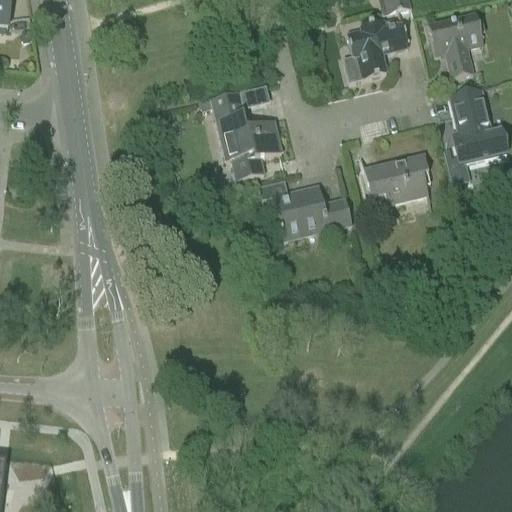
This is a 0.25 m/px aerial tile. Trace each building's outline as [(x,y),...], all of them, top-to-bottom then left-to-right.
[(0,0),(0,32),(4,33),(4,34),(5,34),(9,0),(0,0)] [(389,0),(394,20),(410,16),(406,0),(389,0)] [(318,8),(304,11),(307,23),(321,20),(318,8)] [(439,62),(445,87),(467,82),(463,66),(459,66),(456,52),(479,46),(481,52),(482,52),(474,20),(426,32),(433,63),(439,62)] [(350,64),(342,66),(344,75),(348,88),(347,89),(347,90),(361,87),(385,81),(379,58),(388,57),(388,59),(406,54),(401,31),(384,35),(382,27),(359,32),(360,38),(345,42),(350,64)] [(21,37),(18,41),(19,46),(23,49),(28,48),(31,45),(30,39),(26,36),(21,37)] [(455,155),(442,158),(450,194),(452,193),(468,190),(467,186),(463,170),(478,166),(504,160),(499,138),(489,140),(479,99),(469,102),(449,106),(457,141),(452,142),(455,155)] [(237,100),(210,106),(220,151),(228,149),(232,166),(230,167),(235,188),(262,181),(258,165),(280,160),(272,128),(245,134),(237,100)] [(362,177),(366,196),(371,216),(427,203),(422,183),(427,182),(422,163),(362,177)] [(277,236),(279,241),(280,241),(282,248),(350,231),(344,206),(322,212),(317,193),(272,204),(279,235),(277,236)]
